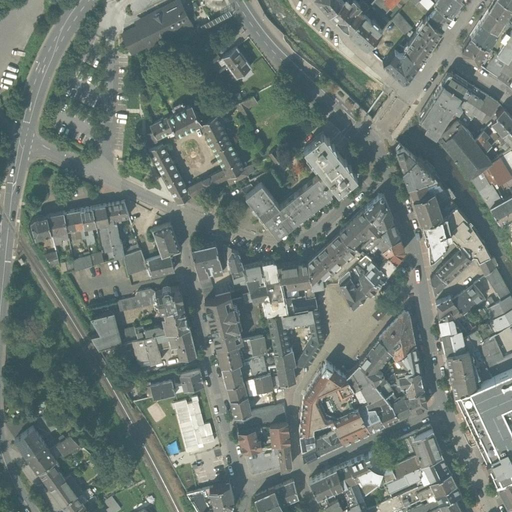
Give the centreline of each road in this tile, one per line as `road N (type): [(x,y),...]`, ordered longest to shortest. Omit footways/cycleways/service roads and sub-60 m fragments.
road 1 (residential): [(243,490),(183,265),(193,223)]
road 2 (tertiary): [(379,162),(419,263),(444,410)]
road 3 (tertiary): [(369,163),(361,189),(311,237),(278,250),(193,223)]
road 4 (tertiary): [(234,0),(276,56),(372,152)]
road 5 (residential): [(306,0),(407,96),(441,51)]
road 6 (tertiary): [(193,223),(21,139)]
road 7 (residential): [(444,410),(297,472)]
road 8 (primary): [(85,0),(43,70),(21,139)]
road 9 (primary): [(21,139),(2,281)]
